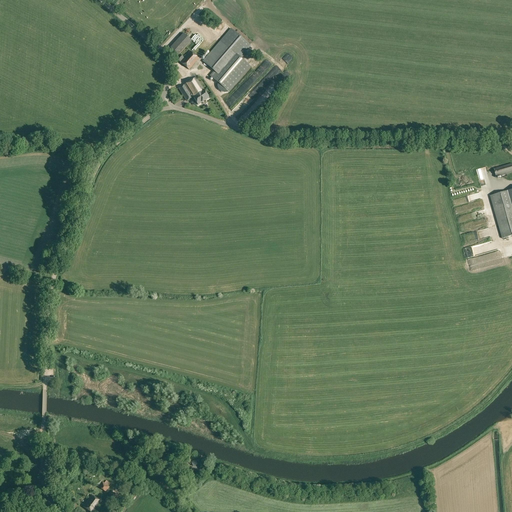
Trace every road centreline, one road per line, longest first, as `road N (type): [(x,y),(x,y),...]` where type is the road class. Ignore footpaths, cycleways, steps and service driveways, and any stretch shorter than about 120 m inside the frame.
road 1 (unclassified): [(57,511),(42,449),(50,285),(103,158),(156,110)]
road 2 (unclassified): [(176,107),(273,139),(494,142),(511,151)]
road 3 (unclassified): [(163,97),(163,56),(102,0)]
